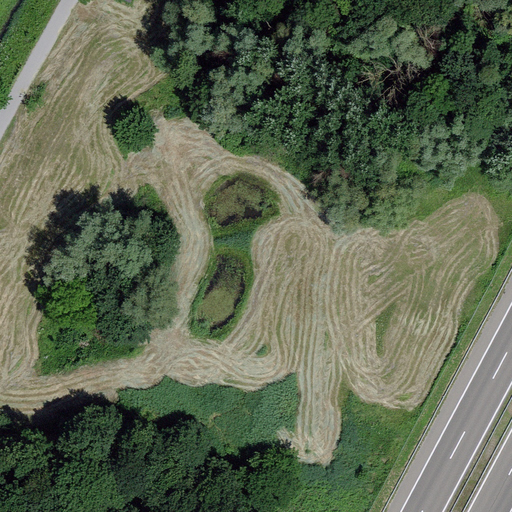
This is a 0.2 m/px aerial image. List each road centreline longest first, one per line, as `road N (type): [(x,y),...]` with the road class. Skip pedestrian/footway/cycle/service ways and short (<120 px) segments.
road 1 (motorway): [(511,345),(423,511)]
road 2 (track): [(70,0),(0,126)]
